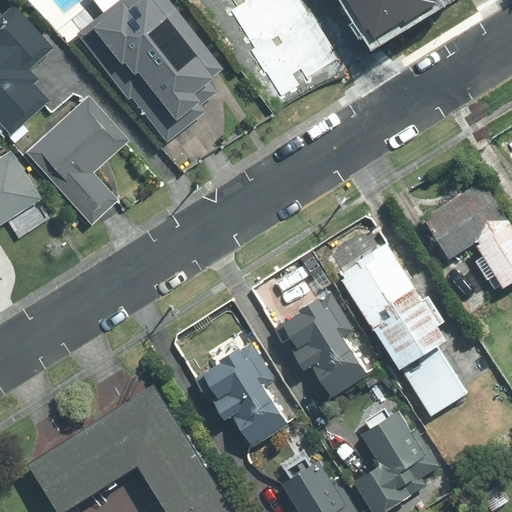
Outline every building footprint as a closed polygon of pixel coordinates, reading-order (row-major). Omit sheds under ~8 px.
[(174,0),(115,0),(80,27),(151,119),(156,115),(166,128),(218,87),(209,74),(223,63),(174,0)] [(200,0),(248,64),(279,41),(263,19),(289,0),(200,0)] [(348,0),(359,16),(385,0),(348,0)] [(0,14),(0,120),(11,134),(52,99),(26,68),(53,46),(16,2),(0,14)] [(130,134),(90,91),(29,148),(93,219),(119,195),(94,169),(130,134)] [(14,146),(0,154),(0,221),(44,194),(14,146)] [(490,176),(427,213),(452,255),(482,237),(509,283),(511,280),(511,212),(511,210),(510,211),(490,176)] [(470,387),(440,342),(454,333),(391,236),(343,267),(433,410),(470,387)] [(373,367),(351,330),(358,326),(336,289),(282,321),(304,358),(313,353),(335,390),(373,367)] [(297,419),(272,380),(279,375),(256,340),(200,375),(222,410),(236,402),(261,441),(297,419)] [(233,511),(241,507),(160,378),(33,456),(65,509),(148,457),(182,511),(233,511)] [(366,428),(386,460),(358,477),(379,511),(382,511),(430,483),(423,473),(441,461),(405,404),(366,428)] [(288,477),(307,510),(303,511),(360,511),(326,454),(288,477)] [(478,511),(469,498),(447,511),(478,511)]
